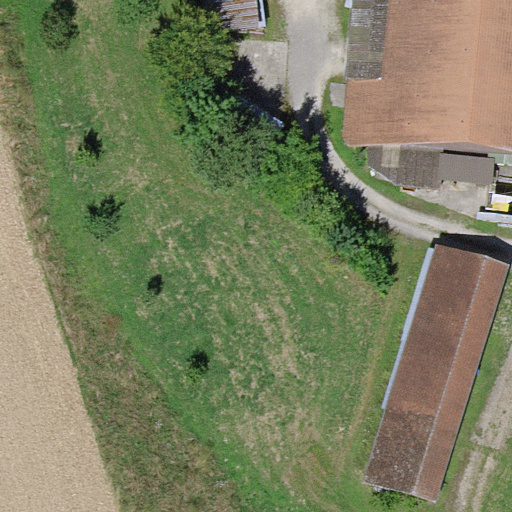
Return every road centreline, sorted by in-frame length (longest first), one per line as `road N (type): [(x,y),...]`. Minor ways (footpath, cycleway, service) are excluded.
road 1 (track): [(511,257),(360,196),(301,129),(286,0)]
road 2 (track): [(511,361),(457,511)]
